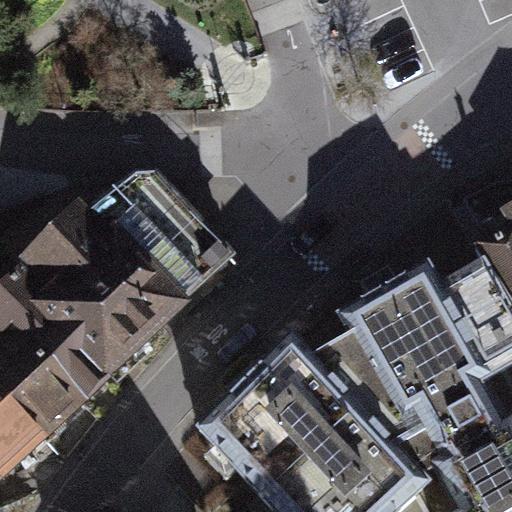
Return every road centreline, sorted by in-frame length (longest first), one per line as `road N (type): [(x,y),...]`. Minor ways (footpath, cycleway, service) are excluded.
road 1 (residential): [(78,511),(148,419),(365,203)]
road 2 (residential): [(314,152),(174,157),(0,139)]
road 3 (residential): [(511,95),(365,203)]
road 4 (residential): [(273,0),(314,152)]
